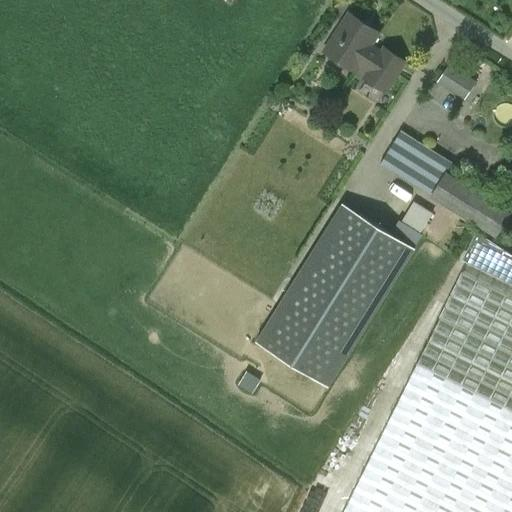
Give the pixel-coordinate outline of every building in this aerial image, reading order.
[(406,61),(384,47),(381,52),(371,45),(379,32),(349,12),(324,51),(354,70),(359,64),(369,70),(364,77),(386,91),(406,61)] [(476,81),(449,64),(437,82),(464,100),(476,81)] [(381,163),(496,237),(505,223),(511,227),(511,226),(511,212),(447,171),(452,162),(402,130),(381,163)] [(414,248),(342,203),(256,341),(328,386),(414,248)] [(511,255),(476,232),(463,258),(511,282),(511,255)] [(511,511),(511,296),(462,272),(344,511),(511,511)]
